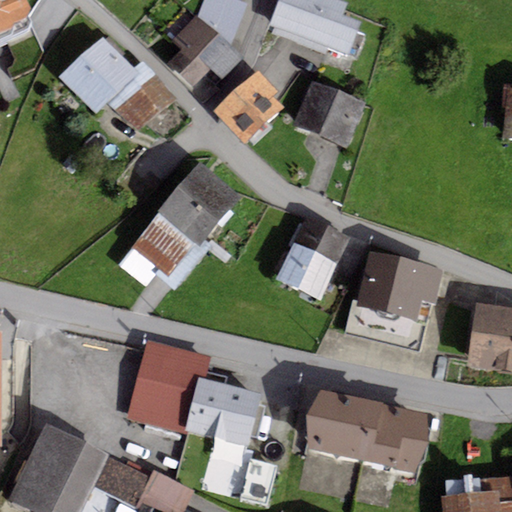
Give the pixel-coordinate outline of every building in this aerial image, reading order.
[(0,0),(0,43),(29,29),(31,23),(27,17),(32,15),(26,0),(0,0)] [(248,4),(235,0),(203,0),(197,17),(230,48),(248,4)] [(278,0),(269,26),(274,28),(271,34),(300,46),(318,0),(278,0)] [(340,0),(318,0),(300,46),(327,56),(329,51),(347,58),(361,23),(342,16),(348,3),(340,0)] [(230,48),(197,17),(172,43),(182,51),(168,66),(204,100),(242,60),(230,48)] [(103,37),(59,77),(96,114),(107,104),(140,75),(134,68),(103,37)] [(143,62),(134,68),(140,75),(107,104),(138,130),(178,101),(143,62)] [(258,71),(213,111),(242,144),(283,108),(273,96),(277,92),(258,71)] [(365,103),(312,82),(294,127),(347,148),(365,103)] [(511,142),(511,84),(508,84),(501,141),(511,142)] [(198,248),(239,198),(196,163),(155,213),(158,216),(194,244),(198,248)] [(168,275),(194,244),(158,216),(133,247),(168,275)] [(321,301),(349,238),(303,218),(275,281),(321,301)] [(442,269),(369,251),(361,285),(356,306),(416,321),(422,301),(433,303),(442,269)] [(505,373),(511,323),(511,308),(477,304),(467,368),(505,373)] [(210,357),(148,340),(127,419),(182,434),(197,378),(204,380),(210,357)] [(204,380),(197,378),(182,434),(247,450),(262,395),(204,380)] [(429,414),(318,390),(305,450),(415,475),(429,414)] [(80,511),(93,485),(108,455),(44,424),(7,500),(33,511),(80,511)] [(150,475),(108,455),(93,485),(135,505),(150,475)] [(150,475),(135,505),(149,511),(185,511),(186,510),(195,491),(152,470),(150,475)] [(511,511),(511,476),(445,483),(446,496),(441,496),(442,511),(511,511)]
